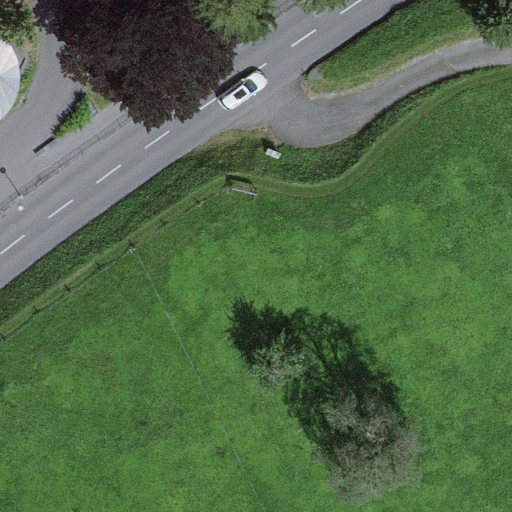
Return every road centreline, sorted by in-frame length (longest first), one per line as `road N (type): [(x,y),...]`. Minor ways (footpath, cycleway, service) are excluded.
road 1 (residential): [(345,0),(0,248)]
road 2 (residential): [(70,0),(78,33),(60,90),(0,161)]
